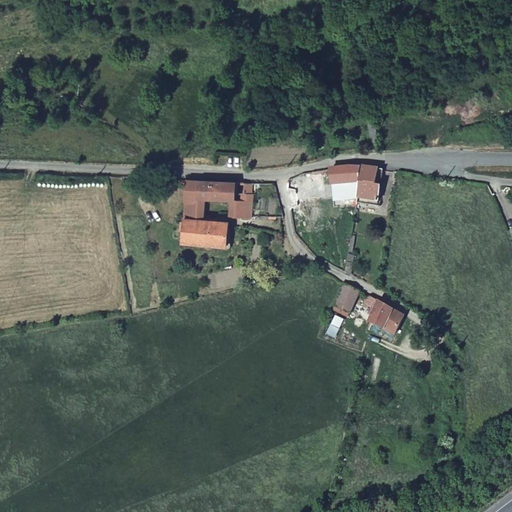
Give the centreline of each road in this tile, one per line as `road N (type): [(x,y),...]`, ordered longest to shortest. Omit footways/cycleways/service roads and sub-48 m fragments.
road 1 (unclassified): [(511,160),(344,160),(268,175),(0,164)]
road 2 (track): [(149,170),(142,148),(80,98),(42,90),(0,101)]
road 3 (track): [(409,313),(458,361),(452,438),(465,473)]
